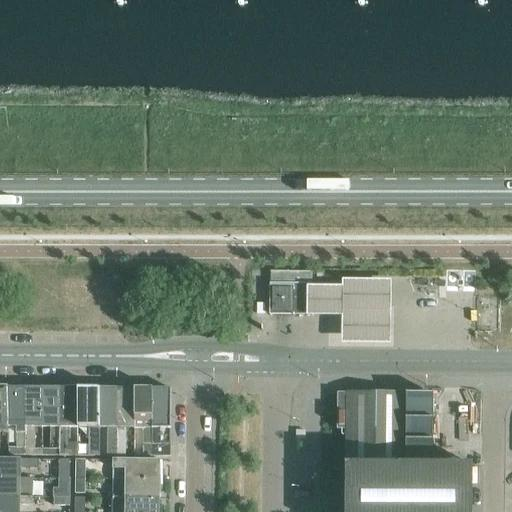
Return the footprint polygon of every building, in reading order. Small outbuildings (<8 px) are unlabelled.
[(269,314),(281,315),(290,315),(305,315),(310,315),(310,310),(310,302),(311,287),(311,273),(297,272),(270,272),(269,314)] [(342,284),(307,283),(306,314),(341,314),(340,338),(340,344),(391,345),(391,339),(393,278),(342,277),(342,284)] [(7,387),(7,428),(16,428),(15,449),(6,448),(7,456),(25,456),(25,443),(24,443),(24,387),(7,387)] [(25,443),(25,456),(41,456),(42,449),(33,449),(33,428),(41,428),(42,388),(24,387),(24,443),(25,443)] [(50,449),(42,449),(41,456),(59,456),(60,388),(42,388),(41,428),(50,428),(50,449)] [(78,428),(78,388),(60,388),(59,456),(77,456),(78,443),(68,442),(68,428),(78,428)] [(99,388),(78,388),(78,428),(89,428),(89,456),(99,456),(99,428),(99,388)] [(117,388),(99,388),(99,428),(108,428),(108,456),(116,456),(117,388)] [(116,456),(125,456),(125,428),(134,428),(134,388),(117,388),(116,456)] [(152,388),(134,388),(134,428),(143,429),(142,456),(152,457),(152,388)] [(152,457),(170,457),(170,444),(161,444),(161,429),(170,429),(171,389),(152,388),(152,457)] [(405,394),(399,394),(336,393),(336,430),(347,430),(346,464),(404,465),(405,394)] [(414,394),(405,394),(404,465),(431,465),(431,441),(432,395),(431,395),(414,395),(414,394)] [(33,460),(0,460),(0,478),(20,479),(21,469),(33,469),(33,460)] [(58,460),(58,479),(69,479),(69,460),(58,460)] [(75,479),(84,479),(85,460),(75,460),(75,479)] [(158,461),(108,460),(108,469),(126,470),(126,480),(158,480),(158,478),(161,478),(161,466),(158,466),(158,461)] [(471,511),(471,465),(457,465),(443,465),(442,465),(431,465),(404,465),(346,464),(346,480),(345,480),(344,511),(471,511)] [(33,479),(20,479),(0,478),(0,497),(32,497),(33,479)] [(53,488),(52,497),(53,497),(69,498),(70,479),(69,479),(58,479),(58,488),(53,488)] [(75,479),(74,493),(84,493),(84,479),(75,479)] [(112,479),(112,490),(112,498),(157,498),(157,492),(161,491),(161,484),(158,482),(158,480),(126,480),(112,479)] [(32,497),(0,497),(0,511),(20,511),(20,506),(32,507),(32,497)] [(53,497),(53,506),(69,506),(69,498),(53,497)] [(84,511),(85,498),(74,498),(73,511),(84,511)] [(157,505),(157,498),(112,498),(112,507),(125,507),(125,511),(160,511),(160,507),(157,505)]
